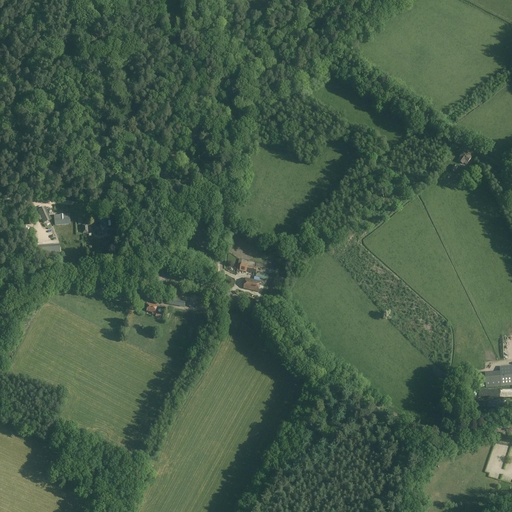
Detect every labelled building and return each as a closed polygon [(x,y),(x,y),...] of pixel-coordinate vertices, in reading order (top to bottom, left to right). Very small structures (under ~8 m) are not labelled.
[(460,158),(458,161),(462,164),(463,163),(466,165),(471,159),(463,153),(459,157),(460,158)] [(44,208),(38,210),(41,217),(43,223),(46,222),(50,221),(44,208)] [(54,216),(54,219),(55,226),(71,225),(70,218),(69,215),(63,215),(63,214),(60,214),(60,215),(54,216)] [(96,227),(94,227),(94,232),(96,232),(97,234),(104,234),(104,226),(96,227)] [(241,264),(239,271),(246,272),(246,271),(247,266),(248,265),(241,263),(241,264)] [(125,284),(125,285),(137,287),(139,278),(139,277),(127,275),(125,284)] [(246,279),(244,289),(257,292),(260,282),(259,281),(253,280),(246,279)] [(170,299),(169,305),(185,307),(185,302),(170,299)] [(148,306),(146,312),(152,313),(151,314),(155,315),(155,317),(160,318),(161,315),(158,314),(154,313),(156,308),(148,306)] [(511,366),(500,368),(500,371),(485,372),(486,388),(511,385),(511,366)]
